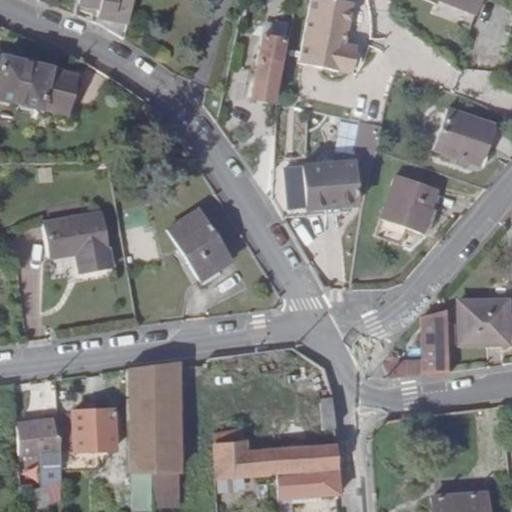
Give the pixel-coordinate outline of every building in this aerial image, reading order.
[(74,0),(72,12),(86,20),(88,15),(95,18),(92,24),(123,44),(131,0),(74,0)] [(350,5),(325,0),(309,0),(295,68),(346,79),(352,51),(341,48),(350,5)] [(477,0),(428,0),(430,1),(427,10),(466,27),(477,0)] [(279,42),(259,38),(246,97),(267,102),(279,42)] [(75,75),(0,57),(0,97),(66,113),(75,75)] [(444,109),(431,149),(475,164),(488,123),(444,109)] [(357,160),(370,163),(374,150),(378,125),(363,121),(357,160)] [(353,204),(349,162),(301,165),(304,207),(353,204)] [(409,231),(419,234),(429,207),(434,188),(399,177),(376,238),(403,248),(409,231)] [(163,225),(192,278),(226,259),(196,206),(163,225)] [(429,207),(419,234),(425,236),(435,209),(429,207)] [(108,271),(98,215),(40,225),(47,262),(74,257),(77,276),(108,271)] [(504,300),(458,300),(457,342),(504,342),(504,300)] [(443,374),(444,370),(443,318),(419,319),(419,356),(403,357),(382,363),(387,381),(405,375),(443,374)] [(175,470),(175,365),(125,371),(126,471),(130,471),(152,470),(175,470)] [(0,411),(14,410),(11,386),(0,387),(0,411)] [(213,446),(215,477),(277,474),(335,472),(329,400),(315,401),(316,430),(323,430),(324,449),(239,453),(238,443),(213,446)] [(58,471),(58,474),(98,471),(97,457),(96,451),(108,450),(115,450),(112,409),(71,412),(73,453),(57,453),(57,455),(58,471)] [(28,443),(53,439),(51,424),(26,427),(28,443)] [(212,435),(213,446),(238,443),(238,433),(212,435)] [(58,471),(57,455),(41,457),(43,484),(59,480),(58,474),(58,471)] [(152,470),(130,471),(131,506),(152,505),(151,497),(151,493),(151,477),(152,470)] [(176,491),(175,470),(152,470),(151,477),(151,493),(176,491)] [(278,499),(337,496),(335,472),(277,474),(278,499)] [(238,478),(212,479),(212,490),(239,489),(238,478)] [(487,511),(485,493),(431,497),(432,511),(487,511)]
